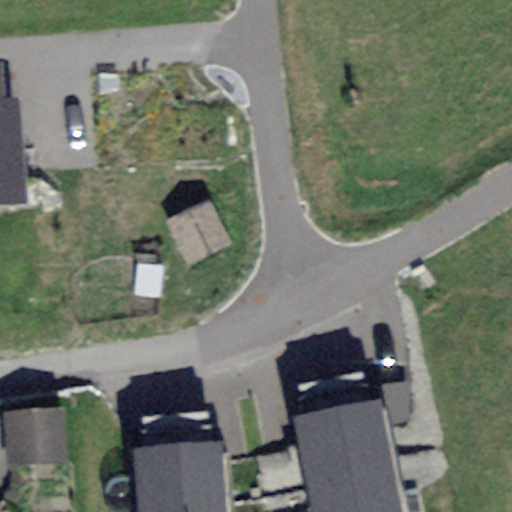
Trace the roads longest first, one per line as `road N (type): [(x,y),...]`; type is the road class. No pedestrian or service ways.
road 1 (residential): [(289,301),(200,351),(0,382)]
road 2 (residential): [(255,0),(289,301)]
road 3 (residential): [(511,182),(400,252),(289,301)]
